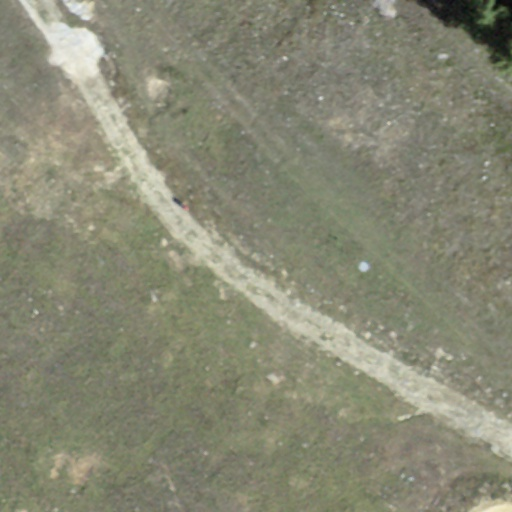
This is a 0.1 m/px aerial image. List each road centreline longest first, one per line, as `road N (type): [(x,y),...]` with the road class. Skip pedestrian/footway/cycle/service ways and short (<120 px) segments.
road 1 (track): [(511,450),(383,383),(227,273)]
road 2 (track): [(227,273),(133,162),(38,0)]
